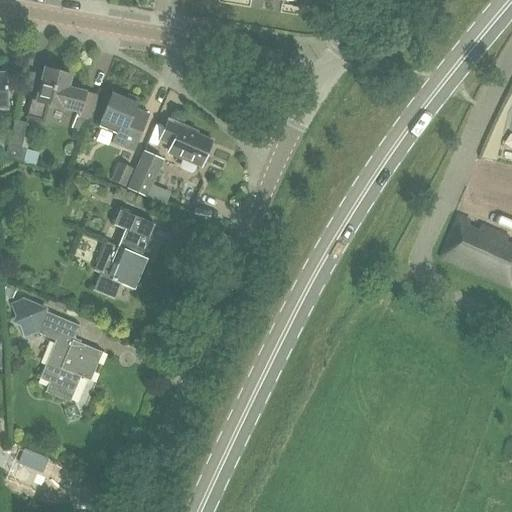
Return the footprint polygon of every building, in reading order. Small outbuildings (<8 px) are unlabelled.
[(97,96),(68,88),(71,76),(45,69),(36,100),(31,99),(26,117),(43,121),(48,105),(79,114),(77,118),(88,120),(89,121),(97,96)] [(149,116),(136,111),(141,100),(129,95),(127,100),(113,94),(99,128),(115,135),(112,142),(134,151),(149,116)] [(88,120),(77,118),(76,117),(71,129),(83,133),(88,120)] [(24,164),(27,150),(22,149),(28,123),(15,120),(5,159),(24,164)] [(202,163),(205,162),(208,157),(206,154),(211,143),(196,136),(197,133),(169,120),(159,142),(171,148),(169,153),(183,159),(180,166),(181,169),(192,174),(194,173),(197,166),(201,167),(202,163)] [(148,149),(131,187),(152,197),(169,158),(148,149)] [(111,180),(125,187),(133,169),(119,163),(111,180)] [(136,273),(155,226),(120,212),(114,227),(128,233),(121,250),(106,244),(94,273),(101,275),(94,292),(115,301),(122,286),(135,292),(142,275),(136,273)] [(511,288),(511,240),(507,239),(508,238),(458,216),(440,258),(511,288)] [(74,343),(80,327),(46,313),(47,310),(23,300),(10,305),(24,339),(37,334),(56,342),(40,380),(50,384),(46,393),(70,404),(81,379),(91,383),(102,354),(74,343)] [(95,327),(91,336),(113,345),(117,335),(95,327)] [(82,419),(77,406),(63,411),(69,424),(82,419)]
